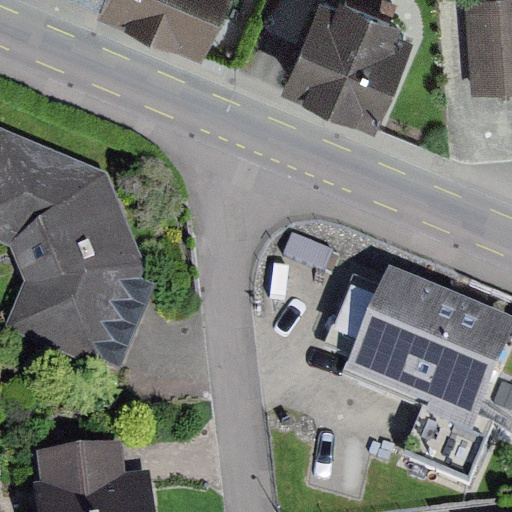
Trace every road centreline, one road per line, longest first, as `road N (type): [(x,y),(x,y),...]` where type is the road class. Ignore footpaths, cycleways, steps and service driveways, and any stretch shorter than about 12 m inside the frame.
road 1 (residential): [(254,131),(224,202),(218,240),(250,511)]
road 2 (tertiary): [(254,131),(511,241)]
road 3 (tertiary): [(0,26),(254,131)]
